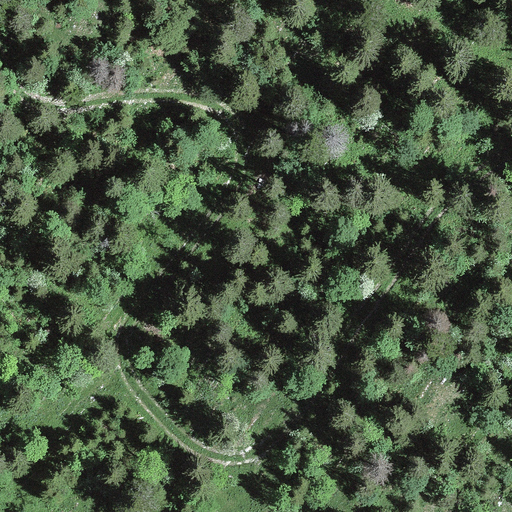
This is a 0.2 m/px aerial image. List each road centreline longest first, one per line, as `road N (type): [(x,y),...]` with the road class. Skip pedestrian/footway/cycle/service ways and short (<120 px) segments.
road 1 (track): [(0,55),(14,87),(46,103),(192,96),(235,120),(243,138),(237,182),(124,328),(126,370),(139,392),(203,452)]
road 2 (track): [(203,452),(228,460),(267,451),(436,212),(511,156)]
